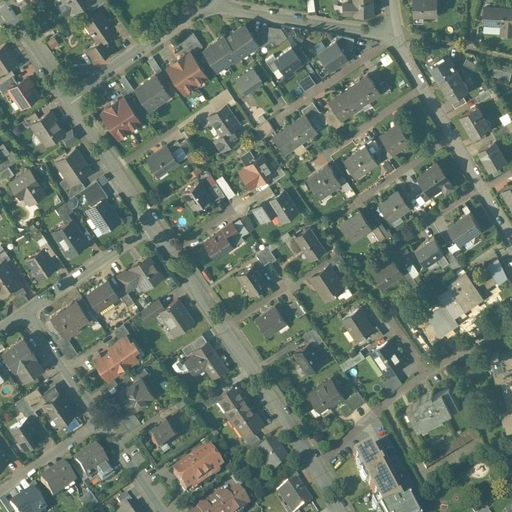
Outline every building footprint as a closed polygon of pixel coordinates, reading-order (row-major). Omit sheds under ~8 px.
[(67,0),(64,0),(63,1),(57,4),(65,15),(70,12),(73,9),(67,0)] [(62,0),(63,1),(64,0),(67,0),(73,9),(70,12),(65,15),(65,16),(84,3),(83,2),(86,0),(88,0),(88,1),(89,0),(62,0)] [(352,0),(341,0),(341,11),(352,11),(352,13),(353,13),(352,0)] [(371,0),(352,0),(353,13),(371,12),(371,5),(371,0)] [(436,0),(414,0),(414,13),(437,13),(436,0)] [(511,8),(494,8),(494,7),(484,7),(483,24),(501,25),(501,33),(511,33),(511,8)] [(101,12),(79,27),(80,28),(89,22),(94,29),(89,32),(90,34),(92,33),(98,42),(98,43),(106,38),(114,32),(110,26),(110,27),(106,21),(107,21),(101,12)] [(130,33),(121,21),(114,25),(123,38),(130,33)] [(280,27),(261,24),(259,36),(255,39),(257,43),(260,47),(272,39),(276,44),(286,37),(280,27)] [(223,34),(203,48),(216,68),(236,55),(237,56),(257,43),(255,39),(245,26),(241,25),(224,36),(223,34)] [(202,45),(192,31),(186,35),(196,49),(202,45)] [(353,38),(336,34),(334,40),(338,46),(342,47),(342,48),(351,49),(353,38)] [(186,35),(179,40),(186,52),(189,50),(188,50),(189,50),(191,53),(196,49),(186,35)] [(51,47),(58,44),(55,36),(48,39),(51,47)] [(98,42),(86,50),(93,61),(113,47),(106,38),(98,43),(98,42)] [(334,40),(318,52),(329,68),(346,57),(342,51),(342,48),(342,47),(338,46),(334,40)] [(4,44),(0,47),(0,72),(7,68),(16,62),(4,44)] [(290,46),(274,57),(284,72),(286,74),(291,71),(290,68),(295,65),(294,63),(299,59),(293,50),(290,46)] [(308,59),(299,46),(293,50),(299,59),(302,64),(308,59)] [(184,52),(170,61),(170,62),(170,61),(171,62),(167,65),(166,65),(184,91),(184,90),(206,75),(206,76),(206,75),(191,53),(189,50),(188,50),(189,50),(186,52),(184,53),(184,52)] [(448,56),(444,59),(443,57),(429,65),(433,72),(435,72),(440,80),(456,70),(448,56)] [(157,64),(153,57),(148,60),(153,67),(157,64)] [(477,64),(466,58),(463,63),(474,69),(477,64)] [(86,63),(68,65),(69,73),(87,70),(86,63)] [(157,64),(153,67),(156,72),(161,69),(157,64)] [(252,67),(236,78),(244,91),(249,87),(256,83),(261,80),(252,67)] [(0,72),(0,83),(12,75),(7,68),(0,72)] [(511,72),(493,68),(492,76),(510,80),(511,72)] [(456,70),(440,80),(451,99),(468,89),(456,70)] [(298,79),(305,90),(316,83),(310,72),(298,79)] [(168,93),(155,73),(145,80),(158,100),(168,93)] [(367,73),(360,79),(359,78),(354,81),(355,82),(348,87),(359,103),(379,90),(367,73)] [(12,75),(0,83),(0,89),(3,94),(9,90),(8,90),(17,83),(12,75)] [(17,83),(8,90),(9,90),(14,98),(15,98),(21,106),(28,102),(31,102),(34,100),(35,97),(37,95),(30,84),(31,84),(26,77),(17,83)] [(125,77),(120,80),(125,88),(130,84),(125,77)] [(145,80),(134,87),(148,107),(158,100),(145,80)] [(391,89),(385,80),(379,84),(385,93),(391,89)] [(497,94),(492,86),(486,90),(490,95),(490,96),(491,97),(497,94)] [(125,87),(120,91),(123,95),(125,98),(130,94),(125,87)] [(348,87),(341,91),(336,94),(336,95),(328,100),(340,117),(359,103),(348,87)] [(226,88),(212,97),(216,104),(231,94),(226,88)] [(486,90),(475,96),(478,102),(490,96),(490,95),(486,90)] [(117,97),(104,106),(105,108),(100,111),(117,136),(140,120),(125,98),(123,95),(118,98),(117,97)] [(463,96),(452,102),(455,108),(466,101),(463,96)] [(225,104),(208,116),(214,125),(215,125),(221,133),(220,134),(221,135),(231,128),(238,123),(225,104)] [(477,105),(461,115),(469,129),(469,128),(474,136),(483,130),(489,126),(485,119),(486,119),(477,105)] [(339,125),(329,109),(322,114),(327,122),(332,129),(339,125)] [(38,118),(30,124),(45,146),(64,133),(49,110),(38,118)] [(322,114),(319,110),(313,114),(321,126),(327,122),(322,114)] [(501,115),(504,124),(508,122),(511,131),(511,116),(510,111),(501,115)] [(34,112),(23,119),(28,126),(30,124),(38,118),(34,112)] [(315,128),(304,113),(289,123),(300,139),(307,134),(315,128)] [(265,119),(253,127),(261,138),(273,131),(265,119)] [(397,122),(379,134),(387,145),(391,151),(409,139),(397,122)] [(300,139),(289,123),(273,134),(282,148),(289,143),(290,145),(300,139)] [(507,124),(493,132),(497,139),(511,131),(507,124)] [(231,128),(221,135),(214,139),(220,149),(238,137),(231,128)] [(307,134),(300,139),(305,146),(312,141),(307,134)] [(374,138),(365,144),(372,155),(382,148),(374,138)] [(193,150),(185,139),(179,143),(177,140),(177,141),(179,143),(179,144),(180,146),(186,154),(193,150)] [(506,160),(494,140),(479,149),(494,175),(502,171),(498,165),(506,160)] [(166,145),(147,158),(156,172),(164,167),(166,170),(177,162),(171,152),(180,146),(179,144),(179,143),(177,141),(167,147),(166,145)] [(365,144),(344,159),(354,175),(375,160),(372,155),(365,144)] [(391,151),(387,145),(382,148),(388,158),(394,155),(391,151)] [(75,148),(55,161),(70,184),(71,185),(79,179),(90,171),(75,148)] [(11,150),(3,156),(0,158),(0,170),(0,171),(8,165),(17,159),(11,150)] [(260,155),(245,166),(257,183),(265,178),(264,177),(269,174),(272,172),(260,155)] [(436,162),(416,175),(426,189),(429,193),(440,185),(444,190),(452,185),(436,162)] [(328,164),(307,178),(318,195),(338,181),(339,181),(339,179),(328,164)] [(0,171),(0,170),(0,182),(7,177),(7,178),(14,174),(8,165),(0,171)] [(280,166),(272,172),(269,174),(274,181),(285,173),(280,166)] [(29,169),(9,183),(19,197),(25,193),(31,202),(44,193),(38,184),(39,184),(29,169)] [(217,177),(227,197),(234,193),(224,173),(217,177)] [(351,187),(343,176),(339,179),(339,181),(338,181),(345,191),(351,187)] [(79,179),(71,185),(70,184),(64,189),(70,197),(85,187),(79,179)] [(96,180),(81,190),(85,195),(84,195),(92,206),(104,198),(107,196),(96,180)] [(198,181),(182,192),(194,208),(210,197),(198,181)] [(215,183),(209,187),(217,200),(224,195),(215,183)] [(511,183),(502,189),(511,205),(511,183)] [(268,185),(254,195),(258,201),(272,191),(268,185)] [(397,189),(378,202),(389,218),(408,205),(397,189)] [(429,193),(426,189),(414,196),(421,206),(433,198),(429,193)] [(297,210),(284,190),(268,200),(268,201),(273,209),(275,208),(282,219),(297,210)] [(421,206),(414,196),(408,201),(415,211),(421,206)] [(92,206),(86,209),(102,232),(119,220),(104,198),(92,206)] [(268,199),(262,203),(261,203),(252,208),(261,221),(275,212),(281,220),(282,219),(275,208),(273,209),(268,201),(268,200),(268,199)] [(66,200),(54,208),(65,224),(71,220),(72,220),(68,214),(73,210),(66,200)] [(359,210),(340,223),(350,239),(370,226),(359,210)] [(470,211),(457,219),(458,220),(448,227),(453,233),(456,236),(460,242),(481,228),(470,211)] [(247,214),(237,220),(245,233),(254,227),(247,214)] [(71,220),(65,224),(53,232),(64,248),(67,246),(71,253),(86,243),(71,220)] [(385,236),(377,225),(371,229),(379,240),(385,236)] [(308,228),(296,236),(294,234),(285,240),(294,254),(307,245),(314,255),(323,249),(308,228)] [(222,230),(204,242),(215,258),(232,246),(230,244),(231,243),(228,238),(222,230)] [(243,247),(234,234),(228,238),(231,243),(230,244),(232,246),(236,252),(243,247)] [(433,235),(413,249),(424,264),(442,252),(444,251),(441,247),(433,235)] [(456,236),(446,243),(453,253),(463,246),(460,242),(456,236)] [(55,253),(46,241),(39,246),(41,249),(42,249),(48,258),(55,253)] [(453,253),(446,243),(441,247),(444,251),(442,252),(449,261),(456,257),(453,253)] [(10,258),(0,245),(0,244),(0,258),(1,261),(2,260),(4,262),(10,258)] [(276,259),(267,245),(261,249),(269,261),(270,262),(276,259)] [(48,258),(42,249),(41,249),(26,259),(38,277),(54,266),(48,258)] [(269,261),(261,249),(255,253),(263,265),(269,261)] [(344,260),(338,251),(326,259),(331,265),(339,260),(340,262),(344,260)] [(152,263),(148,256),(141,260),(142,261),(138,264),(137,263),(130,268),(130,269),(126,271),(134,283),(140,279),(141,280),(144,281),(147,286),(161,276),(156,268),(157,268),(153,262),(152,263)] [(392,257),(380,265),(379,264),(371,269),(382,285),(402,272),(392,257)] [(472,266),(467,270),(466,269),(462,272),(458,275),(448,282),(448,283),(450,285),(465,307),(466,308),(466,307),(465,306),(482,294),(483,296),(484,295),(489,291),(487,287),(486,287),(497,279),(499,282),(507,277),(497,258),(487,265),(488,267),(478,274),(472,266)] [(1,261),(0,262),(0,279),(11,273),(4,262),(2,260),(1,261)] [(253,263),(236,274),(250,294),(259,288),(257,287),(266,281),(253,263)] [(328,265),(310,277),(325,299),(336,292),(334,290),(341,285),(328,265)] [(126,271),(126,270),(117,276),(123,287),(125,290),(135,283),(134,283),(126,271)] [(417,283),(408,270),(402,274),(411,287),(417,283)] [(11,273),(0,279),(0,292),(3,296),(13,289),(19,285),(11,273)] [(106,279),(86,293),(97,308),(117,295),(106,279)] [(448,283),(437,291),(438,293),(450,285),(448,283)] [(19,285),(13,289),(18,296),(23,292),(23,293),(25,291),(20,284),(19,285)] [(465,307),(450,285),(438,293),(441,297),(453,316),(454,315),(465,307)] [(125,290),(123,287),(117,291),(127,306),(134,301),(125,290)] [(23,293),(23,292),(18,296),(12,300),(17,307),(28,300),(23,293)] [(90,309),(82,297),(76,300),(84,312),(90,309)] [(453,316),(441,297),(435,301),(438,307),(426,315),(440,335),(459,322),(454,315),(453,316)] [(164,308),(159,311),(175,334),(193,321),(187,313),(177,298),(164,308)] [(158,299),(144,309),(149,317),(159,311),(164,308),(158,299)] [(76,300),(68,305),(68,307),(64,310),(63,308),(51,317),(57,325),(58,324),(65,335),(78,327),(76,324),(87,316),(84,312),(76,300)] [(304,312),(295,300),(289,304),(298,316),(304,312)] [(274,306),(256,318),(267,335),(278,328),(277,327),(285,321),(274,306)] [(358,308),(342,319),(356,339),(363,335),(363,336),(365,335),(365,333),(367,332),(372,328),(358,308)] [(123,323),(113,330),(119,339),(126,333),(126,334),(129,332),(123,323)] [(383,334),(376,325),(372,328),(367,332),(373,341),(383,334)] [(314,327),(301,335),(305,341),(312,336),(317,344),(323,340),(314,327)] [(119,339),(107,346),(109,349),(101,354),(99,352),(92,357),(100,369),(102,368),(108,377),(119,370),(117,368),(129,360),(130,362),(138,357),(133,350),(138,346),(132,337),(130,339),(126,334),(126,333),(119,339)] [(202,334),(189,342),(194,349),(206,341),(202,334)] [(70,348),(62,336),(55,341),(69,360),(78,354),(73,346),(70,348)] [(23,338),(2,352),(7,360),(8,359),(10,359),(23,377),(27,374),(29,375),(30,375),(41,367),(34,356),(35,355),(23,338)] [(214,354),(206,342),(207,342),(206,341),(194,349),(197,353),(185,362),(191,370),(203,362),(213,377),(225,369),(215,354),(214,354)] [(403,364),(387,341),(372,351),(378,360),(376,361),(386,375),(403,364)] [(308,342),(293,352),(307,372),(322,362),(308,342)] [(443,344),(433,350),(437,356),(447,350),(443,344)] [(140,346),(135,349),(138,355),(144,352),(140,346)] [(511,349),(506,351),(499,353),(499,350),(491,352),(497,376),(502,375),(506,389),(511,387),(511,349)] [(359,350),(346,359),(351,366),(364,356),(359,350)] [(487,354),(459,370),(464,380),(484,368),(483,366),(489,362),(487,354)] [(1,363),(0,363),(0,378),(8,373),(1,363)] [(143,366),(130,375),(134,381),(140,377),(141,377),(147,373),(143,366)] [(397,373),(383,380),(388,390),(402,383),(397,373)] [(141,377),(140,377),(134,381),(118,392),(130,408),(143,399),(144,401),(153,395),(141,377)] [(113,378),(98,388),(102,394),(117,383),(113,378)] [(330,378),(308,394),(322,415),(332,409),(329,405),(342,396),(330,378)] [(55,385),(43,393),(48,400),(60,392),(55,385)] [(450,385),(434,393),(432,391),(418,398),(420,401),(406,407),(417,429),(445,415),(444,414),(460,406),(450,385)] [(38,386),(24,396),(27,400),(30,404),(42,396),(37,388),(39,387),(38,386)] [(232,386),(223,392),(225,395),(220,398),(232,416),(249,404),(237,386),(234,388),(232,386)] [(511,387),(506,389),(509,403),(501,405),(505,419),(506,418),(508,426),(511,424),(511,387)] [(213,390),(201,398),(205,404),(218,396),(213,390)] [(357,391),(345,399),(352,411),(365,402),(357,391)] [(46,402),(43,404),(58,425),(74,413),(68,404),(67,404),(59,393),(60,393),(60,392),(48,400),(46,402)] [(24,396),(15,402),(18,406),(27,400),(24,396)] [(42,396),(30,404),(34,410),(43,404),(46,402),(42,396)] [(27,400),(18,406),(25,417),(26,416),(29,420),(37,415),(34,410),(30,404),(27,400)] [(173,401),(157,412),(161,418),(177,407),(173,401)] [(249,404),(232,416),(245,435),(263,424),(249,404)] [(131,410),(121,417),(130,431),(140,424),(131,410)] [(29,420),(26,416),(25,417),(10,427),(18,440),(21,438),(27,446),(41,437),(29,420)] [(176,433),(166,418),(146,432),(158,449),(171,440),(169,438),(176,433)] [(256,434),(243,443),(247,449),(260,440),(256,434)] [(289,461),(274,439),(264,446),(257,451),(258,454),(272,473),(289,461)] [(260,440),(247,449),(253,457),(258,454),(257,451),(264,446),(260,440)] [(0,445),(0,464),(9,458),(0,445)] [(378,461),(370,445),(352,455),(357,464),(358,464),(367,481),(376,499),(383,511),(420,511),(413,497),(407,500),(403,494),(397,497),(381,466),(383,465),(380,460),(378,461)] [(95,448),(75,461),(89,481),(91,479),(91,478),(89,475),(98,470),(105,480),(114,474),(106,463),(95,448)] [(209,448),(205,451),(204,449),(176,468),(177,470),(173,473),(186,491),(197,484),(198,486),(212,476),(211,474),(222,466),(209,448)] [(507,459),(497,466),(505,478),(511,473),(511,467),(509,462),(507,459)] [(63,464),(40,480),(52,497),(75,482),(63,464)] [(295,472),(281,482),(285,487),(295,480),(299,477),(295,472)] [(302,490),(295,480),(285,487),(278,492),(284,500),(285,499),(292,509),(287,511),(298,511),(296,509),(301,506),(302,507),(310,501),(303,490),(302,490)] [(237,489),(226,496),(225,495),(220,494),(219,500),(221,504),(219,505),(217,505),(214,501),(205,507),(199,506),(199,510),(197,511),(195,511),(238,511),(246,507),(248,505),(237,489)] [(126,492),(116,498),(120,503),(129,497),(126,492)] [(90,493),(79,500),(86,511),(98,504),(90,493)] [(45,511),(33,494),(9,510),(10,511),(45,511)] [(141,511),(134,501),(118,511),(141,511)]
